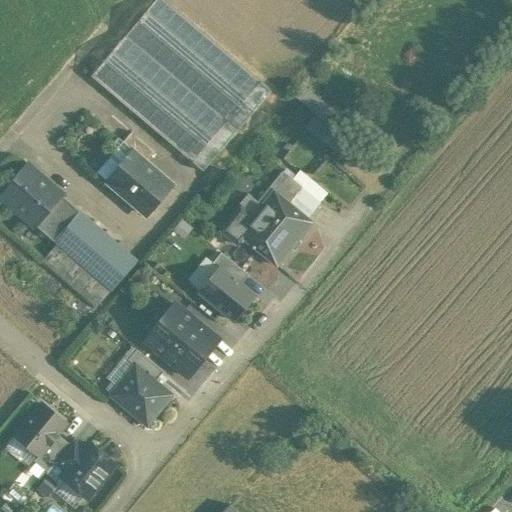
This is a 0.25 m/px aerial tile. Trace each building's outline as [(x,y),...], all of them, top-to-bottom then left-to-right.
[(164,0),(155,0),(91,76),(204,172),(272,92),(164,0)] [(308,87),(299,99),(328,121),(337,109),(308,87)] [(315,115),(306,127),(323,139),(332,126),(315,115)] [(154,151),(132,131),(123,142),(135,152),(146,162),(154,151)] [(146,162),(135,152),(108,183),(145,214),(171,184),(146,162)] [(80,211),(26,165),(0,196),(43,232),(53,241),(80,211)] [(328,193),(299,169),(292,179),(302,187),(288,204),(307,219),(328,193)] [(292,179),(282,170),(268,188),(273,192),(273,191),(288,204),(302,187),(292,179)] [(288,204),(273,191),(273,192),(252,217),(240,207),(221,230),(238,243),(243,237),(276,265),(311,222),(307,219),(288,204)] [(137,260),(80,211),(53,241),(110,290),(111,291),(137,260)] [(53,241),(43,232),(27,251),(94,308),(110,290),(53,241)] [(243,282),(248,275),(221,252),(215,259),(222,265),(243,282)] [(197,294),(235,325),(259,295),(243,282),(222,265),(197,294)] [(150,273),(139,273),(140,284),(151,283),(150,273)] [(160,322),(203,358),(218,339),(175,303),(160,322)] [(144,340),(188,376),(203,358),(160,322),(144,340)] [(163,371),(137,350),(129,360),(135,364),(155,380),(163,371)] [(135,364),(110,395),(147,426),(172,395),(155,380),(135,364)] [(42,403),(15,435),(39,455),(40,455),(57,434),(66,423),(42,403)] [(57,434),(40,455),(39,455),(34,461),(47,472),(56,462),(55,461),(70,444),(69,444),(57,434)] [(69,444),(70,444),(55,461),(56,462),(66,470),(84,449),(73,439),(69,444)] [(66,470),(61,476),(87,498),(115,464),(89,442),(66,470)]
